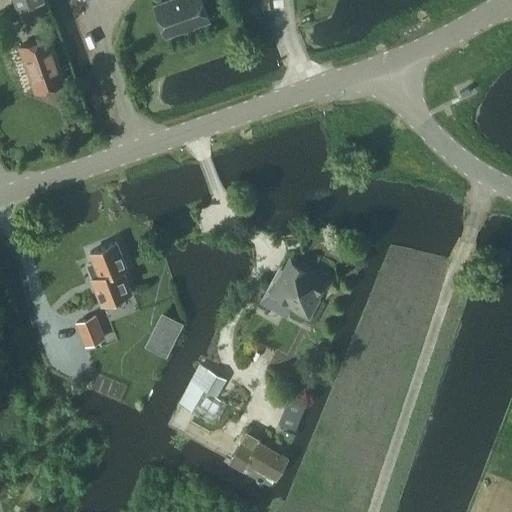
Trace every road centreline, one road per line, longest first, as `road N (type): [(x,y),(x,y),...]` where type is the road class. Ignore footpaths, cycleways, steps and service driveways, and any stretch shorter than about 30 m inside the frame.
road 1 (unclassified): [(0,201),(380,67)]
road 2 (track): [(381,511),(486,179)]
road 3 (unclassified): [(380,67),(414,117),(458,160),(511,189)]
road 4 (unclassified): [(380,67),(507,0)]
